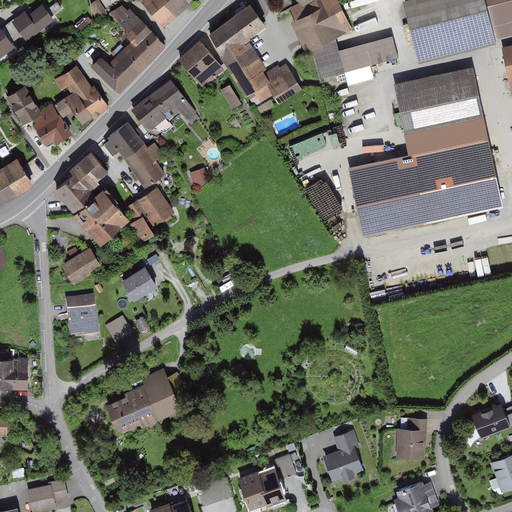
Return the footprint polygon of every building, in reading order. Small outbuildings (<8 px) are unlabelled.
[(120,93),(167,45),(120,0),(115,0),(102,14),(112,23),(91,44),(100,53),(89,64),(120,93)] [(184,0),(139,0),(139,1),(162,30),(190,7),(184,0)] [(301,5),(290,10),(308,54),(312,52),(335,43),(352,35),(336,0),(313,0),(303,4),(301,5)] [(511,0),(401,0),(400,0),(415,59),(511,35),(511,0)] [(249,1),(206,32),(259,103),(274,105),(278,110),(308,88),(288,62),(281,67),(280,65),(269,73),(261,61),(263,59),(246,36),(264,22),(249,1)] [(27,36),(53,15),(44,3),(31,13),(27,8),(13,18),(27,36)] [(0,53),(15,42),(0,21),(0,53)] [(335,43),(312,52),(321,81),(399,58),(392,35),(337,50),(335,43)] [(199,40),(177,58),(202,88),(225,70),(199,40)] [(511,41),(500,45),(511,98),(511,97),(511,41)] [(73,111),(82,124),(108,106),(78,62),(52,80),(65,99),(55,105),(63,117),(73,111)] [(471,64),(391,82),(407,155),(349,168),(363,235),(502,205),(471,64)] [(172,82),(136,109),(151,129),(167,117),(164,114),(176,105),(192,125),(200,119),(172,82)] [(234,107),(243,101),(232,82),(223,87),(234,107)] [(24,87),(7,97),(22,122),(38,112),(24,87)] [(70,135),(53,105),(30,118),(47,147),(70,135)] [(126,118),(103,135),(107,140),(104,143),(113,154),(118,150),(146,189),(168,173),(158,160),(165,155),(155,141),(147,147),(126,118)] [(328,152),(339,148),(332,125),(320,129),(328,152)] [(92,152),(57,189),(102,241),(129,218),(96,179),(108,169),(92,152)] [(1,204),(31,184),(13,159),(0,167),(0,208),(1,208),(1,204)] [(309,162),(297,170),(325,210),(344,198),(330,177),(334,174),(326,163),(315,171),(309,162)] [(191,169),(196,184),(210,180),(206,165),(191,169)] [(158,186),(125,206),(135,221),(130,223),(142,243),(155,235),(153,232),(177,217),(158,186)] [(91,245),(62,263),(74,283),(103,266),(91,245)] [(143,265),(119,280),(132,300),(156,286),(143,265)] [(94,300),(65,303),(69,339),(99,335),(94,300)] [(124,313),(107,323),(117,340),(135,330),(124,313)] [(0,358),(0,388),(14,389),(30,390),(29,361),(13,358),(0,358)] [(165,373),(102,402),(118,437),(181,408),(165,373)] [(487,405),(472,410),(482,437),(509,427),(499,400),(487,405)] [(409,429),(397,429),(396,458),(426,459),(426,437),(427,420),(409,419),(409,429)] [(338,450),(325,455),(333,479),(362,470),(355,449),(361,447),(355,430),(334,437),(336,445),(338,450)] [(291,452),(277,457),(283,476),(297,472),(291,452)] [(511,454),(490,463),(501,492),(511,488),(511,454)] [(259,467),(239,474),(250,507),(268,501),(269,503),(286,497),(275,463),(260,469),(259,467)] [(228,474),(197,485),(204,504),(235,493),(228,474)] [(51,485),(26,490),(31,511),(49,511),(57,511),(55,503),(69,500),(65,479),(50,482),(51,485)] [(422,481),(394,490),(396,498),(392,499),(396,511),(432,511),(430,504),(438,501),(435,494),(431,481),(423,483),(422,481)] [(170,499),(150,506),(151,511),(194,511),(188,495),(171,501),(170,499)]
